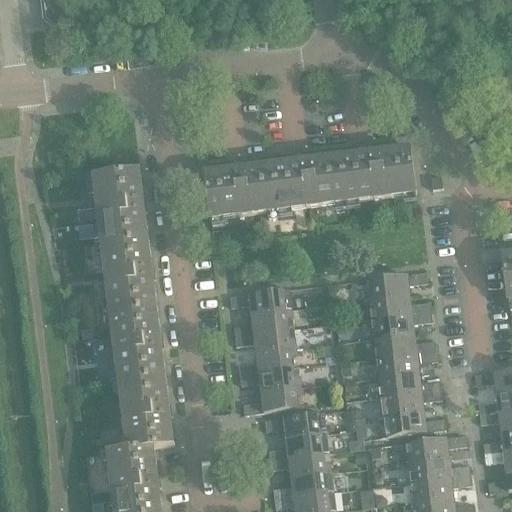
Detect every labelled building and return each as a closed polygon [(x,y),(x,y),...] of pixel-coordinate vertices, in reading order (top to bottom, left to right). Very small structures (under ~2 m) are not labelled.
[(41,0),(44,20),(51,25),(73,22),(79,14),(76,0),(41,0)] [(342,159),(348,206),(417,197),(411,150),(342,159)] [(342,159),(274,167),(280,214),(348,206),(342,159)] [(280,214),(274,167),(205,176),(211,222),(280,214)] [(94,180),(103,250),(150,245),(141,175),(94,180)] [(431,182),(433,194),(443,192),(442,181),(431,182)] [(103,250),(111,316),(158,310),(150,245),(103,250)] [(511,303),(511,256),(503,258),(508,304),(511,303)] [(368,283),(371,304),(410,299),(409,289),(428,287),(427,276),(368,283)] [(251,309),(252,319),(292,314),(289,293),(250,298),(231,301),(232,311),(251,309)] [(371,304),(373,323),(432,316),(431,306),(411,308),(410,299),(371,304)] [(111,316),(120,385),(166,379),(158,310),(111,316)] [(292,314),(252,319),(253,328),(234,330),(236,340),(255,338),(294,333),(292,314)] [(433,326),(432,316),(373,323),(375,343),(415,338),(414,328),(433,326)] [(255,338),(236,340),(237,350),(256,348),(257,358),(297,353),(294,333),(255,338)] [(415,338),(375,343),(378,362),(437,355),(435,345),(416,347),(415,338)] [(239,369),(240,379),(260,377),(299,372),(297,353),(257,358),(258,367),(239,369)] [(437,355),(378,362),(380,382),(420,377),(419,367),(438,365),(437,355)] [(261,387),(262,396),(302,391),(299,372),(260,377),(240,379),(242,389),(261,387)] [(496,388),(497,397),(511,395),(511,374),(475,379),(477,390),(496,388)] [(380,382),(382,401),(441,394),(440,384),(421,386),(420,377),(380,382)] [(120,385),(128,453),(128,454),(155,451),(155,452),(175,449),(166,379),(120,385)] [(302,391),(262,396),(263,406),(244,408),(245,419),(264,417),(304,412),(302,391)] [(443,404),(441,394),(382,401),(385,420),(424,416),(423,406),(443,404)] [(479,409),(480,419),(511,414),(511,395),(497,397),(498,406),(479,409)] [(348,413),(350,438),(369,436),(367,411),(348,413)] [(501,426),(502,436),(511,434),(511,414),(480,419),(482,429),(501,426)] [(424,416),(385,420),(387,441),(446,434),(445,423),(426,425),(424,416)] [(286,433),(287,443),(327,438),(324,417),(265,425),(267,435),(286,433)] [(484,448),(485,458),(511,454),(511,434),(502,436),(503,445),(484,448)] [(269,454),(270,464),(329,457),(327,438),(287,443),(288,452),(269,454)] [(408,446),(410,467),(450,462),(448,452),(468,450),(466,439),(408,446)] [(108,456),(115,511),(162,511),(155,452),(155,451),(128,454),(128,453),(108,456)] [(511,454),(485,458),(486,468),(505,465),(507,475),(511,474),(511,454)] [(332,477),(329,457),(270,464),(271,474),(291,472),(292,481),(332,477)] [(451,471),(450,462),(410,467),(412,486),(471,479),(470,469),(451,471)] [(511,474),(507,475),(508,484),(489,487),(490,497),(511,494),(511,474)] [(274,493),(275,503),(334,496),(332,477),(292,481),(293,491),(274,493)] [(412,486),(415,506),(454,501),(453,491),(472,489),(471,479),(412,486)] [(335,511),(334,496),(275,503),(276,511),(286,511),(296,511),(295,511),(335,511)] [(415,506),(415,511),(475,511),(475,508),(456,510),(454,501),(415,506)]
